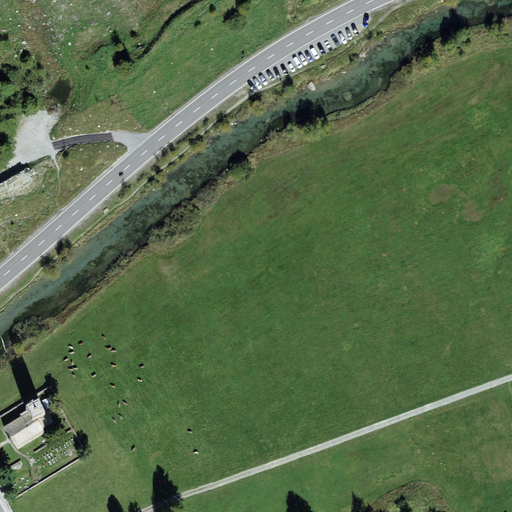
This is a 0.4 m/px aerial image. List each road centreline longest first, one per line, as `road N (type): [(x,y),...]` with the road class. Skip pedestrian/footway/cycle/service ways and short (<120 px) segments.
road 1 (primary): [(374,0),(213,96),(0,278)]
road 2 (track): [(511,378),(150,511)]
